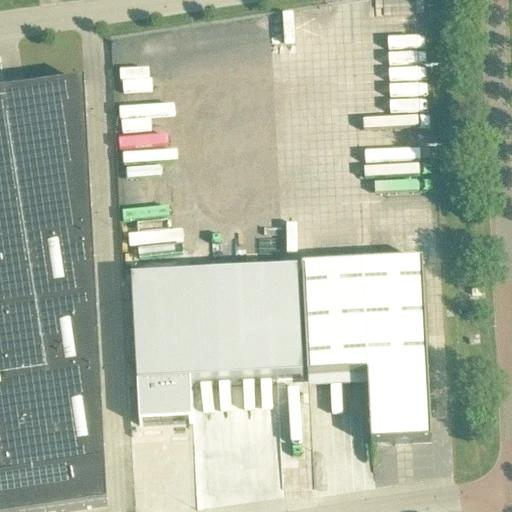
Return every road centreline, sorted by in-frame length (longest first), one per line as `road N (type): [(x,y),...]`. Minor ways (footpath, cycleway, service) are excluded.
road 1 (unclassified): [(509,338),(493,0)]
road 2 (unclassified): [(0,28),(190,0)]
road 3 (unclassified): [(384,511),(511,492)]
